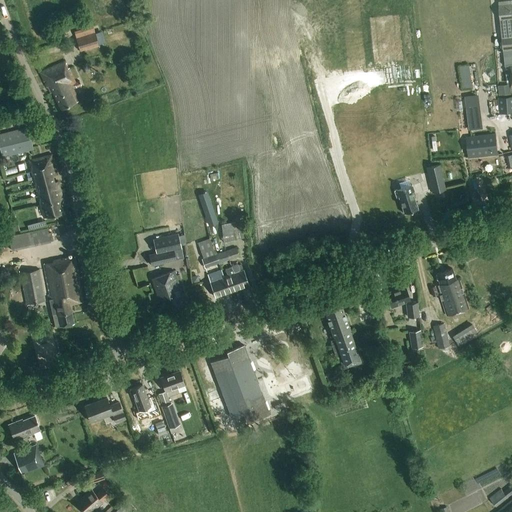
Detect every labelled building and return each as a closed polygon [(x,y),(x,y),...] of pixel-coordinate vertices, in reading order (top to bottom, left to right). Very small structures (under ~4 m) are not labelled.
[(317,9),(330,4),(328,0),(314,0),(317,9)] [(343,0),(344,11),(361,10),(360,0),(343,0)] [(505,66),(509,66),(511,65),(511,4),(499,6),(503,52),(505,66)] [(406,61),(402,13),(370,15),(373,63),(406,61)] [(94,32),(75,38),(79,52),(98,46),(94,33),(94,32)] [(75,83),(65,61),(39,72),(46,88),(49,87),(59,110),(78,102),(71,86),(74,84),(75,88),(81,86),(79,81),(75,83)] [(469,66),(459,67),(463,90),(472,88),(469,66)] [(420,77),(399,79),(401,109),(422,107),(420,77)] [(246,105),(264,97),(259,85),(241,93),(246,105)] [(465,96),(468,122),(469,129),(481,127),(480,120),(482,120),(478,95),(465,96)] [(511,112),(511,97),(498,98),(499,113),(511,112)] [(323,137),(315,105),(285,113),(293,145),(323,137)] [(4,134),(0,134),(0,149),(2,157),(10,155),(17,153),(25,151),(33,149),(28,128),(20,130),(12,132),(4,134)] [(498,155),(495,134),(466,138),(468,158),(498,155)] [(51,155),(28,161),(30,171),(33,180),(35,190),(38,199),(39,205),(40,205),(41,208),(44,218),(62,213),(60,206),(64,205),(63,202),(62,198),(62,196),(61,193),(58,184),(58,182),(54,183),(52,176),(56,175),(56,174),(54,168),(53,168),(52,165),(51,163),(53,162),(51,155)] [(432,194),(444,191),(439,167),(427,169),(432,194)] [(418,209),(410,186),(393,192),(396,200),(398,199),(404,214),(418,209)] [(265,205),(268,216),(303,206),(300,195),(265,205)] [(216,215),(209,196),(200,199),(207,218),(216,215)] [(20,218),(11,219),(13,231),(22,230),(20,218)] [(236,240),(236,239),(234,223),(222,225),(222,226),(223,234),(224,243),(236,240)] [(50,243),(48,230),(8,237),(11,250),(50,243)] [(181,248),(178,234),(153,239),(156,253),(149,255),(151,266),(175,261),(183,260),(181,248)] [(219,263),(216,255),(215,255),(209,239),(196,243),(202,260),(205,268),(219,263)] [(226,251),(229,259),(239,256),(236,248),(226,251)] [(223,261),(229,259),(226,251),(216,255),(219,263),(219,264),(223,263),(223,261)] [(69,305),(83,302),(75,257),(52,261),(53,263),(43,264),(50,300),(49,300),(55,327),(73,323),(69,305)] [(233,273),(239,289),(249,285),(242,265),(238,266),(237,265),(231,267),(233,273)] [(229,292),(239,289),(233,273),(231,267),(225,269),(227,275),(223,276),(229,292)] [(455,279),(452,269),(436,274),(437,275),(435,277),(437,281),(438,281),(440,285),(437,286),(440,292),(439,293),(446,316),(468,309),(458,279),(455,279)] [(26,305),(45,301),(39,270),(21,273),(26,305)] [(229,292),(223,276),(221,270),(207,275),(210,282),(215,297),(229,292)] [(181,292),(174,271),(151,279),(158,300),(168,297),(172,309),(183,305),(182,301),(184,301),(181,292)] [(438,295),(435,286),(430,288),(433,297),(438,295)] [(410,300),(405,287),(386,294),(391,307),(405,302),(406,305),(407,317),(418,316),(417,303),(411,304),(410,300)] [(350,331),(351,330),(341,304),(323,310),(333,336),(331,336),(334,344),(331,345),(336,358),(338,357),(343,369),(347,368),(347,369),(361,364),(360,359),(350,331)] [(364,306),(367,315),(373,313),(371,304),(364,306)] [(437,349),(449,346),(444,324),(432,326),(437,349)] [(458,347),(478,335),(471,324),(452,337),(458,347)] [(407,332),(410,348),(422,346),(419,330),(407,332)] [(269,415),(248,357),(243,345),(226,352),(228,356),(210,363),(231,418),(243,414),(247,423),(269,415)] [(179,392),(186,390),(179,372),(160,378),(165,391),(177,387),(179,392)] [(146,413),(150,412),(152,411),(150,407),(142,386),(131,389),(129,391),(131,397),(134,397),(139,411),(145,409),(146,413)] [(279,386),(270,389),(277,409),(286,406),(279,386)] [(115,423),(125,419),(119,403),(110,406),(107,398),(84,406),(90,422),(113,414),(115,423)] [(163,407),(162,407),(170,428),(178,425),(180,424),(172,403),(169,404),(163,407)] [(34,416),(17,423),(17,422),(8,425),(15,441),(33,434),(33,433),(40,431),(34,416)] [(180,429),(183,439),(203,432),(198,417),(184,421),(186,428),(180,429)] [(36,445),(13,453),(21,475),(44,466),(36,445)] [(86,485),(104,479),(101,471),(83,476),(86,485)] [(71,479),(66,483),(69,488),(75,484),(71,479)] [(496,507),(511,494),(511,485),(503,492),(501,489),(489,498),(496,507)] [(82,511),(90,511),(102,502),(109,496),(102,489),(95,495),(91,490),(83,498),(85,500),(78,506),(82,511)] [(511,511),(511,500),(496,511),(511,511)]
